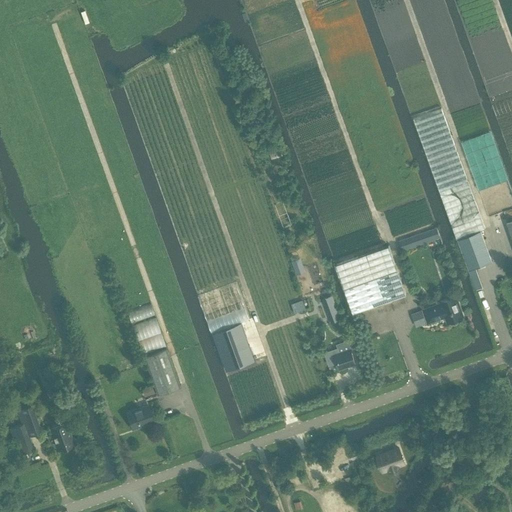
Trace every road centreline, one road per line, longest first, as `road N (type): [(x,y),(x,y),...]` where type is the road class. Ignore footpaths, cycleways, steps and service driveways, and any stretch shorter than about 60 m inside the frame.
road 1 (unclassified): [(67,511),(511,356)]
road 2 (track): [(295,434),(169,66)]
road 3 (track): [(462,374),(478,435),(430,511)]
